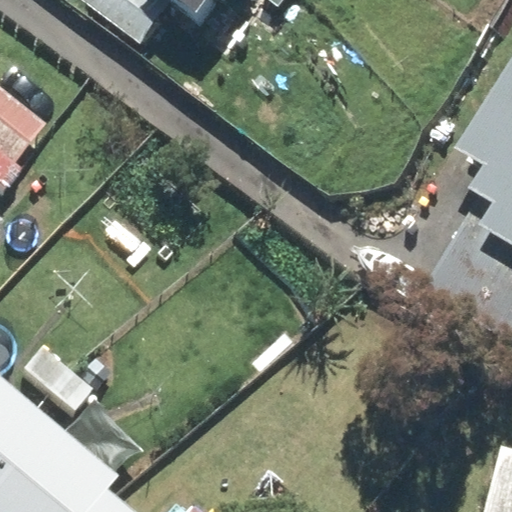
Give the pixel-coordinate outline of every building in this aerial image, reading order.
[(148,53),(179,10),(212,33),(235,0),(88,0),(84,7),(148,53)] [(44,134),(0,96),(0,162),(11,173),(44,134)] [(511,97),(473,167),(500,182),(431,303),(511,349),(511,97)] [(0,511),(100,511),(111,500),(0,406),(0,237),(1,237),(0,236),(0,511)] [(511,511),(511,463),(496,511),(511,511)]
